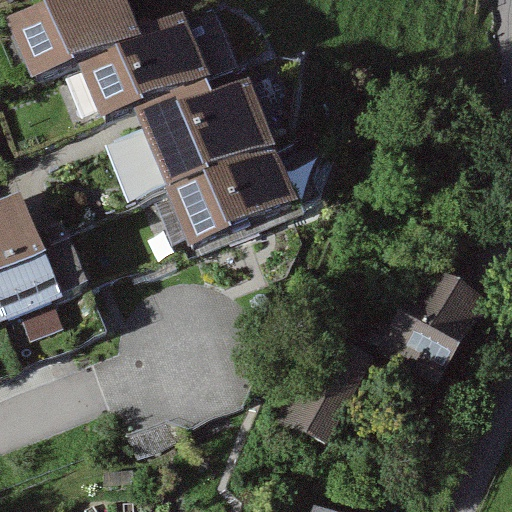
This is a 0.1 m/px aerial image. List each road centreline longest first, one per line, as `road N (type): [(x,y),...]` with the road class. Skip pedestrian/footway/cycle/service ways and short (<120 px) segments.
road 1 (residential): [(0,431),(183,356)]
road 2 (residential): [(459,511),(511,392)]
